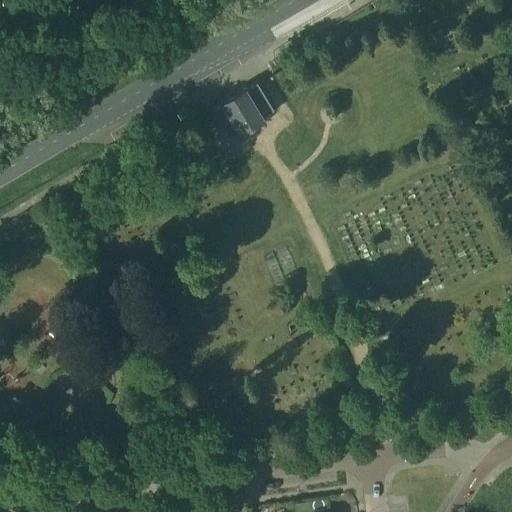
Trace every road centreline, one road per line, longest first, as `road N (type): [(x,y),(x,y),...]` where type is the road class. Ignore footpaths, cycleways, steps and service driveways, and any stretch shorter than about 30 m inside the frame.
road 1 (residential): [(0,504),(368,458)]
road 2 (primary): [(0,174),(301,0)]
road 3 (residential): [(368,458),(452,448),(492,460),(511,447)]
